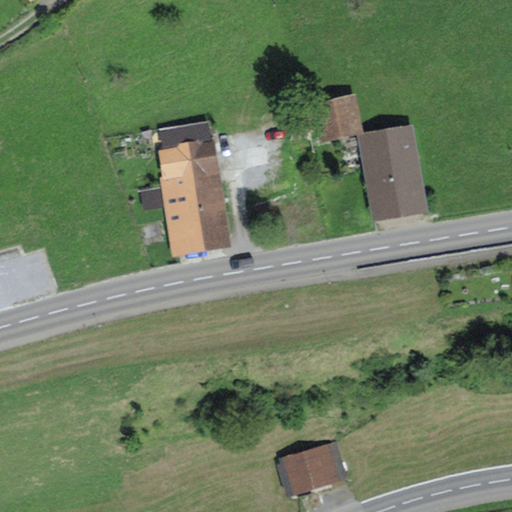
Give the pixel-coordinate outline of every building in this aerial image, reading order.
[(355,129),(348,101),(302,111),(309,140),(355,129)] [(378,212),(418,206),(412,160),(414,159),(410,131),(367,138),(378,212)] [(165,178),(174,176),(212,171),(216,170),(211,142),(161,149),(165,178)] [(212,171),(174,176),(184,244),(223,239),(212,171)] [(329,478),(320,448),(302,453),(304,460),(278,468),(285,491),(329,478)]
